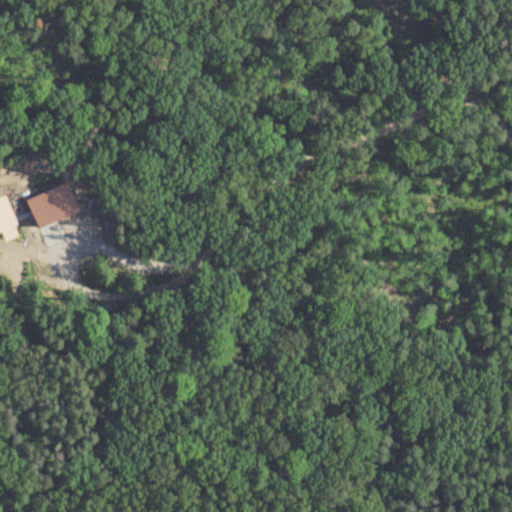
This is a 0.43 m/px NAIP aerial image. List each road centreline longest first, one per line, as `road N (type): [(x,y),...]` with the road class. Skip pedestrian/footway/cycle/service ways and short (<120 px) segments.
road 1 (track): [(339,141),(274,172),(219,241),(186,260),(146,261),(77,230)]
road 2 (track): [(511,138),(476,98),(452,97),(339,141)]
